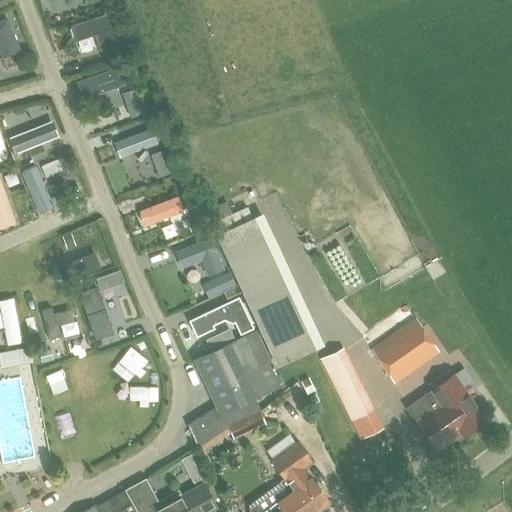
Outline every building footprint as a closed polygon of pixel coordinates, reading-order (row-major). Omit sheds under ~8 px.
[(110,13),(69,26),(74,42),(96,35),(101,50),(120,44),(110,13)] [(0,52),(2,58),(20,50),(7,17),(0,20),(0,52)] [(129,99),(126,87),(132,85),(128,72),(97,80),(104,106),(129,99)] [(15,134),(21,153),(68,140),(62,120),(15,134)] [(0,158),(1,164),(13,161),(5,125),(0,126),(0,158)] [(146,167),(166,162),(157,126),(117,136),(127,173),(146,168),(146,167)] [(159,177),(170,173),(167,165),(156,169),(159,177)] [(0,175),(0,227),(1,231),(25,223),(8,173),(0,175)] [(148,220),(171,219),(171,228),(191,227),(189,191),(159,193),(159,204),(147,205),(148,220)] [(353,249),(367,243),(361,225),(346,230),(353,249)] [(74,245),(70,233),(63,236),(67,248),(74,245)] [(210,264),(214,277),(232,271),(221,237),(182,250),(189,271),(210,264)] [(344,241),(327,253),(339,269),(356,257),(344,241)] [(369,244),(358,251),(370,270),(380,264),(369,244)] [(115,284),(123,281),(119,269),(111,272),(115,284)] [(387,278),(392,287),(408,278),(403,269),(387,278)] [(230,272),(212,280),(218,292),(236,285),(230,272)] [(102,337),(117,331),(101,285),(86,291),(102,337)] [(224,319),(232,322),(235,320),(242,334),(253,328),(238,296),(226,302),(230,310),(224,313),(220,306),(189,322),(194,333),(224,319)] [(20,297),(6,300),(16,346),(30,343),(20,297)] [(395,383),(440,351),(416,317),(372,349),(395,383)] [(194,360),(220,415),(280,386),(256,329),(194,360)] [(29,348),(0,353),(0,366),(0,368),(32,362),(29,348)] [(51,349),(39,353),(41,362),(54,359),(51,349)] [(114,354),(93,361),(98,375),(119,367),(114,354)] [(432,389),(462,433),(463,435),(485,421),(454,375),(432,389)] [(375,410),(364,388),(342,399),(353,421),(375,410)] [(431,388),(406,407),(437,451),(437,452),(462,433),(432,389),(431,388)] [(227,427),(228,428),(230,433),(234,439),(266,423),(260,411),(227,427)] [(199,437),(211,437),(210,418),(199,418),(199,437)] [(294,490),(264,511),(312,511),(328,500),(303,467),(312,460),(299,442),(273,461),(294,490)] [(145,479),(127,489),(138,511),(209,511),(217,507),(203,482),(180,495),(178,491),(158,502),(145,479)] [(80,511),(138,511),(126,489),(98,505),(96,503),(80,511)]
